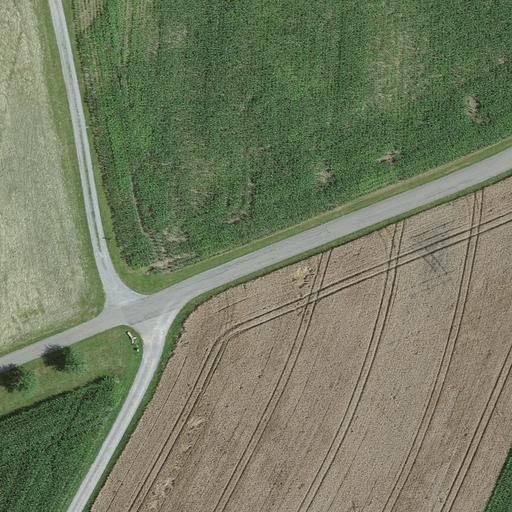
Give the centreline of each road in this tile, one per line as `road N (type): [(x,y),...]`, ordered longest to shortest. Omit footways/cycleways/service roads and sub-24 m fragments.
road 1 (unclassified): [(511,155),(0,364)]
road 2 (track): [(74,511),(152,354),(104,253),(56,0)]
